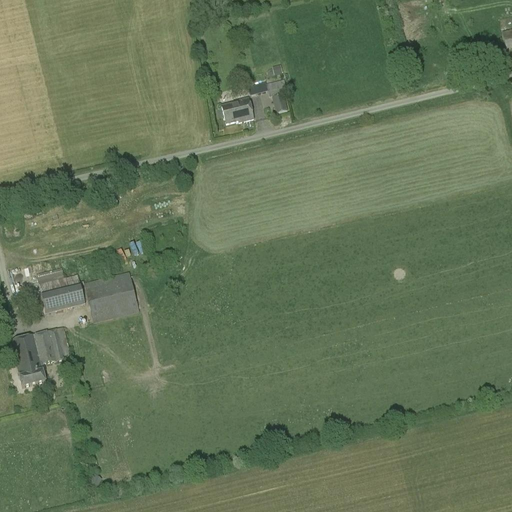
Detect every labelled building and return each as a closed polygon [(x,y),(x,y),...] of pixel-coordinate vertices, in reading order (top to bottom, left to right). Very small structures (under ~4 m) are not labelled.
[(511,31),(501,34),(506,52),(511,50),(511,31)] [(273,77),(282,75),(280,66),(271,69),(273,77)] [(266,86),(269,99),(287,94),(283,82),(266,86)] [(283,98),(272,100),(276,116),(287,113),(283,98)] [(226,127),(238,124),(238,125),(254,121),(248,100),(233,104),(233,105),(221,108),(226,127)] [(36,277),(38,287),(45,317),(85,307),(80,286),(77,277),(64,281),(62,271),(36,277)] [(93,324),(93,326),(139,315),(129,274),(83,285),(93,324)] [(19,379),(22,390),(45,384),(43,373),(44,373),(43,367),(63,362),(71,360),(63,330),(10,343),(11,349),(19,379)]
